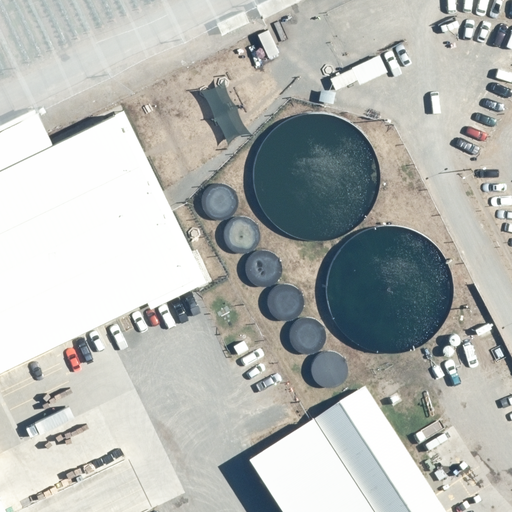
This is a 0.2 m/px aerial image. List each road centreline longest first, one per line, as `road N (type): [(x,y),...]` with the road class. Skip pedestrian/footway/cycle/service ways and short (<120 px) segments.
road 1 (unknown): [(511,306),(435,152),(437,40),(455,0)]
road 2 (unknown): [(230,511),(209,476),(174,446),(132,432),(99,438),(0,487)]
